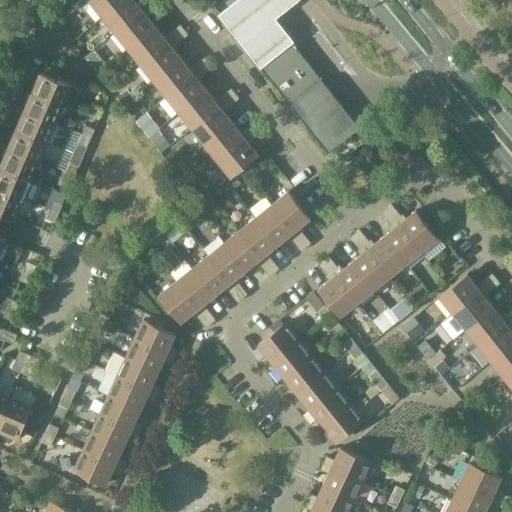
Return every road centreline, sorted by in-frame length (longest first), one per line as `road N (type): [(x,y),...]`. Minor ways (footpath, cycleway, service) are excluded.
road 1 (residential): [(281,511),(308,452),(220,327),(355,220)]
road 2 (residential): [(355,220),(178,0)]
road 3 (secondary): [(372,0),(511,166)]
road 4 (residential): [(511,273),(437,180),(419,177),(355,220)]
road 5 (secondary): [(511,127),(406,0)]
